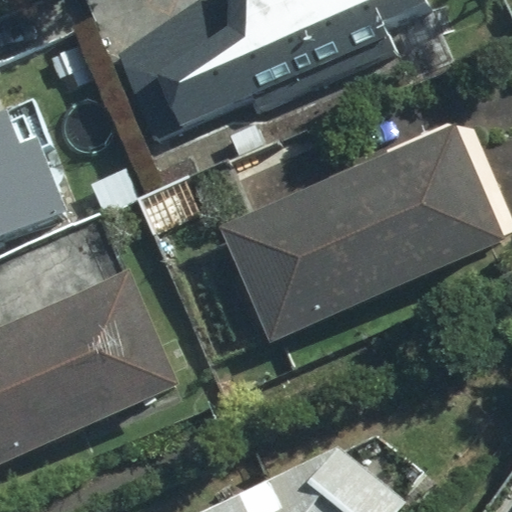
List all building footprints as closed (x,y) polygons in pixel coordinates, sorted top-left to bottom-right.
[(217,0),(132,54),(165,141),(462,6),(459,0),(217,0)] [(45,109),(0,125),(0,240),(84,208),(45,109)] [(511,181),(484,116),(242,220),(291,333),(511,238),(511,181)] [(158,265),(0,331),(0,467),(207,381),(158,265)] [(415,511),(427,499),(356,446),(217,511),(415,511)]
